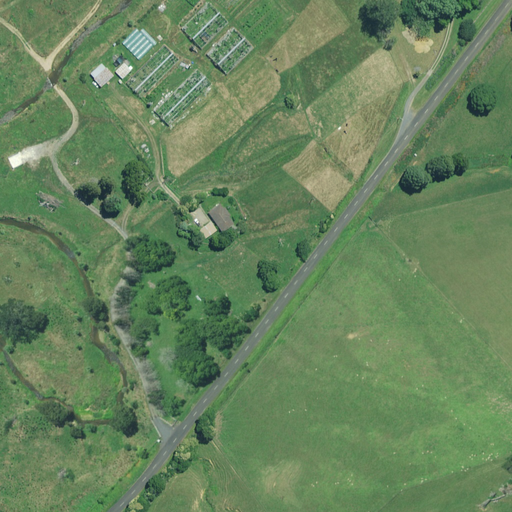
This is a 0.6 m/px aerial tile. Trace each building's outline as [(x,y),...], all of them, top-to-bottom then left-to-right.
[(228,23),(208,3),(181,29),(201,49),(228,23)] [(253,49),(233,28),(206,54),(226,75),(253,49)] [(128,84),(141,98),(179,60),(165,46),(128,84)] [(133,69),(126,61),(115,72),(122,79),(133,69)] [(113,77),(102,64),(90,74),(101,87),(113,77)] [(211,84),(197,70),(155,111),(170,126),(211,84)] [(121,163),(110,149),(94,161),(104,175),(111,170),(121,163)] [(24,164),(19,154),(9,159),(13,169),(24,164)] [(234,224),(220,204),(208,213),(222,233),(234,224)] [(211,222),(198,231),(204,239),(217,230),(211,222)]
